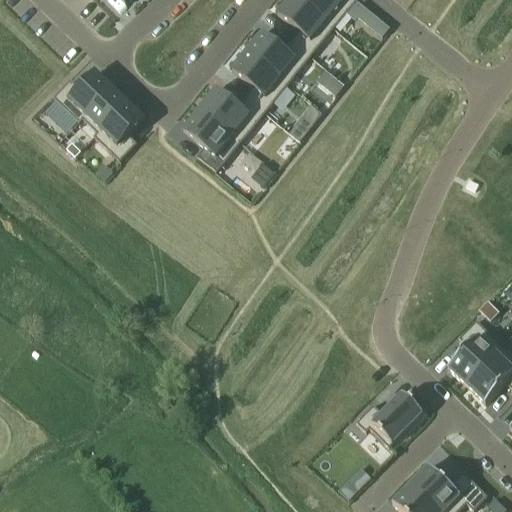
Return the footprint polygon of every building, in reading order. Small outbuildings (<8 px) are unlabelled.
[(117,0),(126,9),(135,0),(117,0)] [(292,0),(278,18),(300,36),(309,43),(310,42),(323,25),(292,0)] [(292,0),(323,25),(337,7),(338,6),(330,0),(292,0)] [(350,0),(330,0),(338,6),(337,7),(348,16),(357,5),(350,0)] [(390,32),(378,22),(370,32),(382,42),(390,32)] [(300,36),(292,46),(312,61),(320,50),(310,42),(309,43),(300,36)] [(262,37),(247,56),(279,80),(292,63),(293,62),(285,55),(262,37)] [(292,46),(285,55),(293,62),(292,63),(303,72),(312,61),(292,46)] [(247,56),(232,74),(255,92),(263,99),(264,98),(279,80),(247,56)] [(70,105),(63,112),(78,126),(79,127),(83,124),(82,124),(113,92),(95,75),(79,93),(69,103),(70,105)] [(70,84),(53,102),(56,104),(63,112),(70,105),(69,103),(79,93),(70,84)] [(113,92),(82,124),(83,124),(97,138),(98,139),(129,107),(113,92)] [(255,92),(247,102),(267,117),(275,107),(264,98),(263,99),(255,92)] [(216,94),(200,114),(235,142),(250,123),(251,122),(239,112),(216,94)] [(247,102),(239,112),(251,122),(250,123),(257,129),(267,117),(247,102)] [(97,138),(93,141),(109,156),(116,149),(117,150),(128,139),(145,122),(129,107),(98,139),(97,138)] [(200,114),(183,134),(206,153),(218,163),(219,161),(235,142),(200,114)] [(308,136),(297,128),(289,137),(300,146),(308,136)] [(116,149),(109,156),(120,166),(137,148),(128,139),(117,150),(116,149)] [(72,147),(67,153),(75,162),(81,156),(72,147)] [(206,153),(199,163),(218,178),(227,167),(219,161),(218,163),(206,153)] [(251,181),(264,192),(276,177),(263,167),(251,181)] [(500,316),(488,304),(478,314),(491,326),(500,316)] [(476,325),(459,343),(468,352),(478,341),(480,342),(486,335),(476,325)] [(468,352),(448,373),(466,391),(497,359),(480,342),(478,341),(468,352)] [(511,373),(497,359),(466,391),(485,409),(505,388),(511,381),(511,373)] [(382,419),(372,430),(373,431),(392,450),(423,418),(403,398),(382,419)] [(374,410),(356,428),(366,438),(373,431),(372,430),(382,419),(374,410)] [(429,470),(411,489),(434,511),(450,511),(460,502),(461,501),(450,490),(429,470)] [(459,481),(450,490),(461,501),(460,502),(467,509),(476,499),(459,481)] [(358,496),(347,485),(338,494),(349,505),(358,496)] [(434,511),(411,489),(393,508),(397,511),(434,511)] [(487,510),(489,511),(505,511),(495,502),(487,510)]
